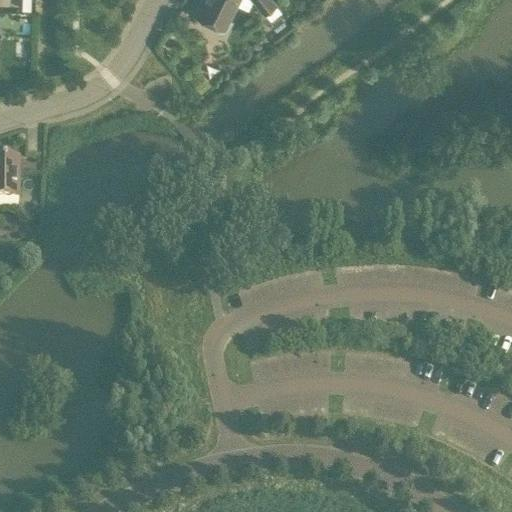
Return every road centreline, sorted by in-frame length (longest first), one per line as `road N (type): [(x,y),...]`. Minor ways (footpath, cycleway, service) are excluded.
road 1 (unclassified): [(232,459),(298,458),(375,472),(450,511)]
road 2 (residential): [(0,122),(69,103),(114,77),(159,0)]
road 3 (unclassified): [(114,511),(232,459)]
